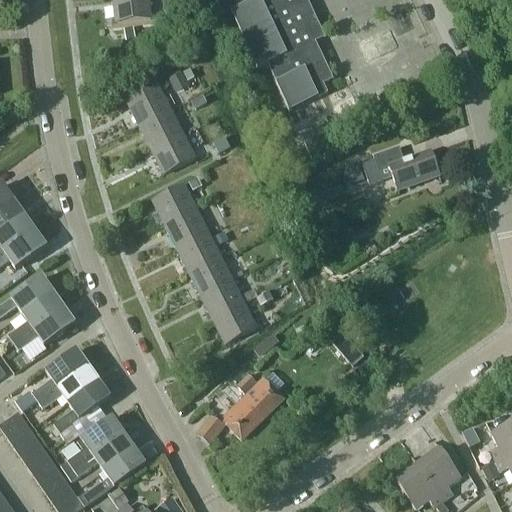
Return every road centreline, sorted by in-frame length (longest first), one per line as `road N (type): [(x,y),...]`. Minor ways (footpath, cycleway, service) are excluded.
road 1 (residential): [(211,511),(111,324),(59,160),(34,0)]
road 2 (residential): [(272,511),(511,342)]
road 3 (tertiary): [(503,218),(481,118),(431,0)]
